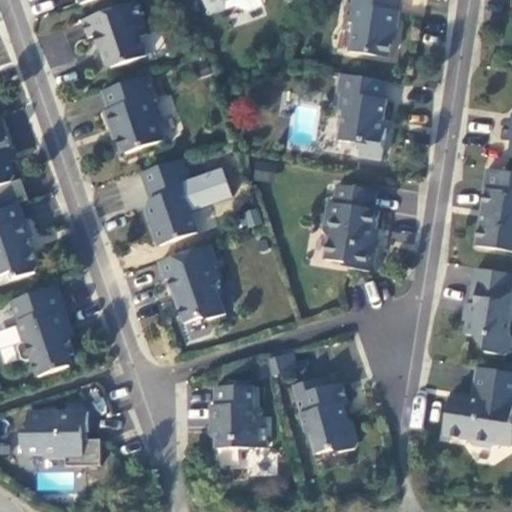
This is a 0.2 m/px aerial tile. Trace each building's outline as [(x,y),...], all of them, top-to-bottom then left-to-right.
[(62,0),(68,15),(106,2),(105,0),(62,0)] [(187,0),(197,26),(222,18),(235,23),(250,18),(246,5),(250,3),(248,0),(187,0)] [(364,0),(342,0),(340,15),(335,14),(332,33),(341,35),(337,64),(377,70),(382,41),(385,42),(391,4),(364,0)] [(124,13),(69,31),(75,49),(87,45),(90,54),(87,60),(93,77),(99,80),(135,68),(128,49),(135,46),(124,13)] [(375,93),(328,85),(325,105),(329,105),(326,120),(331,125),(326,152),(345,155),(349,161),(347,168),(369,172),(374,140),(370,139),(375,111),(372,111),(375,93)] [(143,107),(136,87),(90,104),(96,121),(92,123),(98,141),(101,140),(109,163),(113,166),(153,152),(138,109),(143,107)] [(511,111),(506,111),(502,133),(493,132),(491,151),(499,152),(496,170),(511,171),(511,111)] [(270,182),(273,167),(256,164),(253,178),(270,182)] [(168,171),(129,184),(139,212),(134,219),(147,258),(186,245),(177,219),(179,213),(175,201),(177,200),(168,171)] [(511,186),(473,180),(470,201),(472,201),(462,258),(511,266),(511,258),(511,186)] [(364,202),(324,196),(321,214),(315,213),(310,242),(315,249),(312,271),(333,275),(337,280),(360,284),(364,260),(361,255),(366,222),(361,222),(364,202)] [(12,232),(7,216),(0,218),(0,284),(1,284),(3,291),(23,285),(26,279),(16,251),(21,249),(15,231),(12,232)] [(196,333),(213,327),(203,298),(207,293),(201,275),(204,274),(198,256),(146,274),(152,292),(156,290),(161,305),(163,304),(165,312),(164,313),(172,336),(190,330),(196,333)] [(511,319),(511,288),(462,280),(456,324),(459,328),(454,331),(452,346),(469,348),(467,358),(472,364),(493,367),(498,363),(500,349),(495,344),(498,330),(510,331),(511,319)] [(54,326),(44,298),(0,312),(0,313),(13,353),(8,355),(5,360),(9,372),(15,374),(21,372),(26,389),(58,378),(55,369),(62,366),(49,328),(54,326)] [(511,386),(464,379),(459,408),(453,413),(437,410),(431,447),(455,451),(458,456),(480,460),(485,456),(499,458),(503,437),(499,436),(502,417),(506,418),(511,386)] [(313,388),(281,397),(295,446),(300,450),(305,466),(321,461),(327,465),(342,461),(346,454),(339,433),(334,431),(330,416),(335,415),(329,394),(315,398),(313,388)] [(242,398),(203,399),(204,416),(198,416),(199,445),(204,445),(204,461),(254,460),(253,433),(242,433),(242,398)] [(32,470),(70,470),(70,444),(76,444),(76,423),(16,423),(16,443),(10,443),(10,462),(15,466),(30,466),(32,470)]
